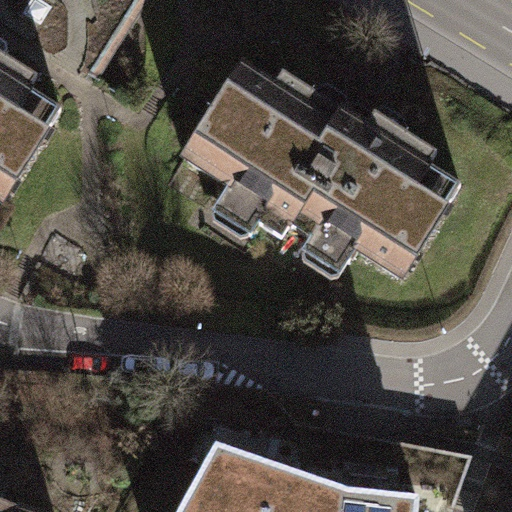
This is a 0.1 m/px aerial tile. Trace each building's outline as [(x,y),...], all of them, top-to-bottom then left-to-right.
[(0,0),(0,81),(53,116),(81,68),(96,16),(89,0),(0,0)] [(373,106),(256,35),(189,145),(394,269),(461,158),(373,106)] [(0,196),(53,116),(0,81),(0,196)] [(347,492),(215,448),(178,511),(414,511),(416,502),(347,492)] [(31,511),(0,501),(0,511),(31,511)]
